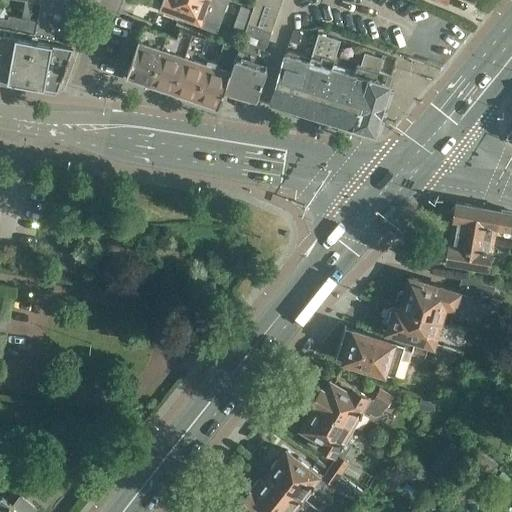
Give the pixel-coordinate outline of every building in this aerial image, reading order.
[(42,3),(42,0),(24,0),(22,17),(8,14),(4,8),(0,6),(0,77),(27,82),(38,20),(29,18),(32,1),(42,3)] [(38,20),(27,82),(53,87),(60,83),(74,45),(57,42),(72,0),(42,0),(42,3),(38,20)] [(210,0),(163,0),(160,8),(201,24),(210,0)] [(254,0),(239,46),(224,87),(257,98),(267,67),(265,66),(270,52),(264,50),(280,0),(254,0)] [(144,25),(138,40),(126,78),(150,86),(167,32),(144,25)] [(167,32),(150,86),(171,94),(192,31),(179,27),(177,36),(167,32)] [(294,30),(289,43),(298,46),(305,29),(294,30)] [(192,31),(171,94),(194,101),(208,59),(200,56),(206,36),(192,31)] [(310,60),(296,108),(320,115),(330,84),(327,80),(332,67),(340,39),(318,33),(310,60)] [(208,59),(194,101),(217,109),(224,87),(239,46),(224,41),(217,62),(208,59)] [(286,52),(272,101),(296,108),(310,60),(286,52)] [(364,53),(361,65),(360,66),(379,71),(382,58),(364,53)] [(360,108),(355,126),(374,132),(388,84),(392,74),(379,71),(360,66),(358,65),(355,74),(346,104),(360,108)] [(330,84),(320,115),(355,126),(360,108),(346,104),(355,74),(332,67),(327,80),(330,84)] [(511,211),(454,202),(449,231),(494,239),(496,227),(511,230),(511,226),(511,211)] [(494,239),(449,231),(444,261),(491,269),(494,251),(492,250),(494,239)] [(399,292),(395,305),(442,318),(450,321),(454,306),(466,310),(470,296),(491,302),(496,285),(462,276),(458,290),(410,276),(406,290),(404,289),(399,292)] [(442,318),(395,305),(388,330),(414,338),(413,342),(434,349),(433,350),(459,358),(461,349),(435,342),(442,318)] [(395,342),(353,329),(344,359),(396,375),(401,357),(410,360),(412,354),(425,358),(425,357),(431,359),(433,350),(434,349),(413,342),(413,343),(396,338),(395,342)] [(322,386),(313,401),(355,427),(364,412),(370,415),(371,413),(374,415),(380,414),(385,406),(387,407),(394,396),(381,388),(374,399),(344,381),(341,386),(336,383),(337,382),(332,379),(326,389),(322,386)] [(435,401),(419,397),(416,408),(431,413),(435,401)] [(355,427),(313,401),(306,413),(308,418),(302,427),(308,430),(308,429),(313,432),(310,437),(337,454),(331,462),(344,470),(350,462),(344,457),(351,445),(346,441),(355,427)] [(288,449),(272,471),(307,499),(317,486),(322,489),(328,481),(334,485),(342,474),(332,466),(330,465),(323,474),(299,455),(298,456),(288,449)] [(260,479),(251,489),(279,511),(296,511),(301,507),(306,511),(323,511),(307,499),(272,471),(265,479),(264,478),(260,479)] [(430,473),(423,485),(434,491),(441,479),(430,473)] [(279,511),(251,489),(241,503),(244,505),(239,511),(279,511)] [(0,496),(0,511),(30,511),(35,507),(19,495),(12,504),(1,495),(0,496)]
